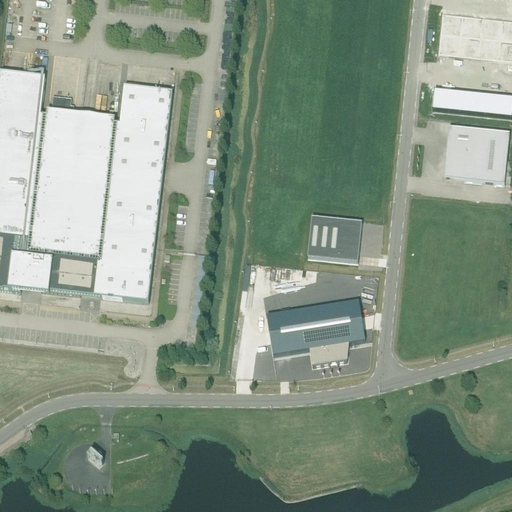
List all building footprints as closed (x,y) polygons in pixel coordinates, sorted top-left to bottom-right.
[(442,19),(438,59),(459,61),(461,41),(462,21),(442,19)] [(462,21),(461,41),(480,43),(482,23),(462,21)] [(482,23),(480,43),(501,44),(502,25),(482,23)] [(511,25),(502,25),(501,44),(511,45),(511,25)] [(461,41),(459,61),(479,63),(480,43),(461,41)] [(480,43),(479,63),(499,65),(501,44),(480,43)] [(511,45),(501,44),(499,65),(511,65),(511,45)] [(174,96),(144,92),(125,90),(121,128),(116,127),(116,122),(74,117),(65,116),(48,114),(47,119),(42,119),(46,81),(0,75),(0,293),(22,296),(22,291),(149,306),(174,96)] [(453,117),(455,97),(435,95),(433,115),(453,117)] [(473,119),(475,99),(455,97),(453,117),(473,119)] [(65,116),(74,117),(74,109),(71,108),(72,102),(54,99),(52,111),(66,113),(65,116)] [(493,121),(495,101),(475,99),(473,119),(493,121)] [(511,102),(495,101),(493,121),(511,122),(511,102)] [(510,137),(450,131),(447,152),(449,152),(446,180),(450,180),(450,176),(465,178),(464,184),(505,188),(510,137)] [(363,226),(313,221),(309,261),(358,266),(363,226)] [(198,267),(214,269),(215,259),(199,257),(198,267)] [(197,277),(205,278),(206,268),(198,267),(197,277)] [(195,287),(212,289),(213,279),(196,277),(195,287)] [(194,297),(203,298),(204,288),(195,287),(194,297)] [(193,307),(209,309),(210,299),(194,297),(193,307)] [(282,317),(267,319),(273,359),(310,353),(313,370),(348,365),(350,346),(366,344),(359,305),(290,316),(290,312),(281,313),(282,317)] [(192,317),(200,318),(201,308),(193,307),(192,317)] [(191,327),(207,329),(208,319),(192,317),(191,327)] [(92,457),(88,461),(99,470),(103,466),(92,457)]
